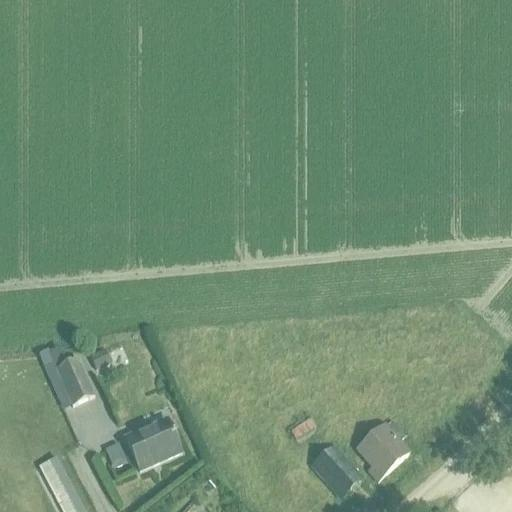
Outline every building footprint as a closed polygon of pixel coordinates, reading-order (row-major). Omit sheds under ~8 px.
[(59,352),(47,357),(53,370),(65,364),(59,352)] [(105,354),(91,361),(96,373),(111,366),(105,354)] [(95,400),(78,363),(56,373),(73,409),(95,400)] [(139,474),(182,455),(167,423),(151,430),(153,433),(126,445),(139,474)] [(369,475),(378,485),(409,458),(398,445),(404,440),(392,426),(386,432),(384,429),(358,453),(374,471),(369,475)] [(117,445),(104,452),(113,471),(126,465),(117,445)] [(370,484),(341,450),(316,471),(345,505),(370,484)] [(82,511),(56,461),(40,470),(62,511),(82,511)]
